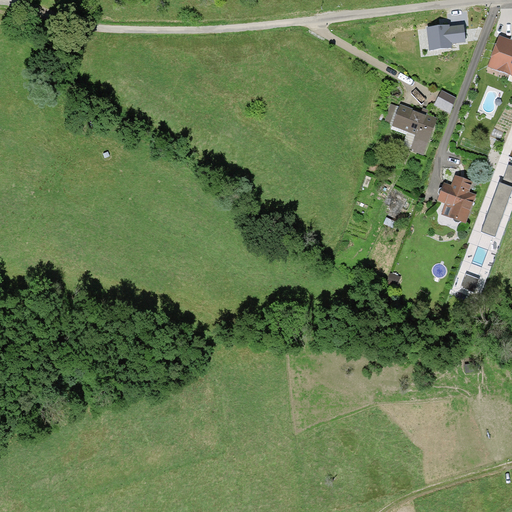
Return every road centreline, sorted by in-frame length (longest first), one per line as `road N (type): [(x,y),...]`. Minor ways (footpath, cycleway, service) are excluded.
road 1 (residential): [(492,0),(309,20)]
road 2 (track): [(511,463),(387,511)]
